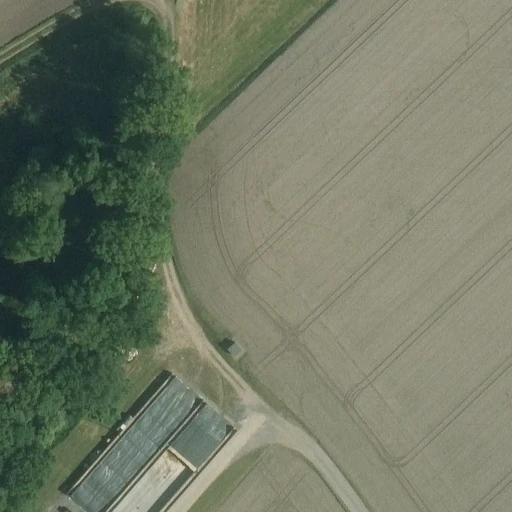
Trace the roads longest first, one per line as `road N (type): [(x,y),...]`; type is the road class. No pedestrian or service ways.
road 1 (track): [(362,511),(336,475),(228,376),(204,340),(158,221)]
road 2 (track): [(148,0),(165,10),(170,45),(158,221)]
road 3 (track): [(178,511),(272,417)]
road 4 (track): [(0,62),(107,0)]
